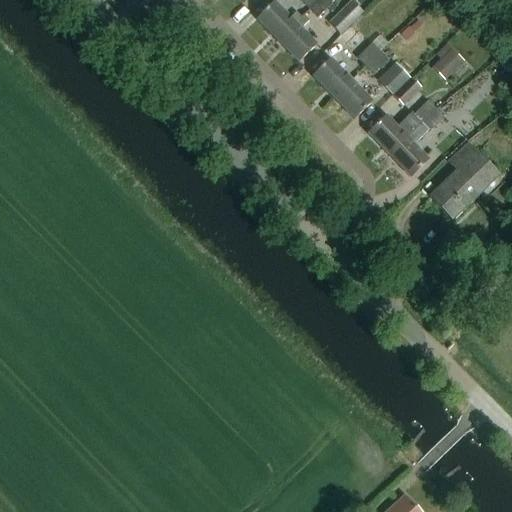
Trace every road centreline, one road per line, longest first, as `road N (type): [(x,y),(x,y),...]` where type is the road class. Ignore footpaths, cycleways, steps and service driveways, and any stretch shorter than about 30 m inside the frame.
road 1 (residential): [(323,242),(360,210),(362,176),(197,6),(164,8),(130,44)]
road 2 (tertiary): [(323,242),(130,44)]
road 3 (tertiary): [(511,435),(323,242)]
